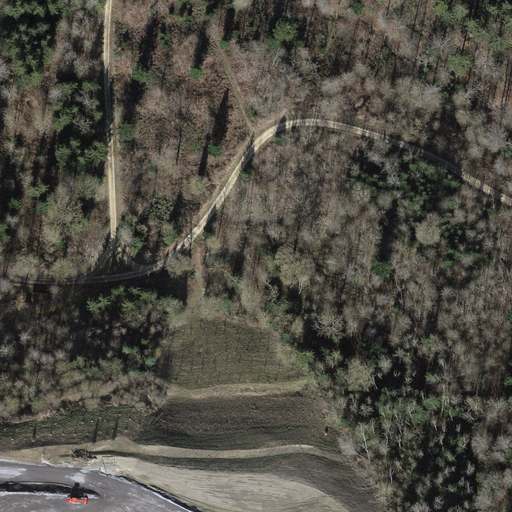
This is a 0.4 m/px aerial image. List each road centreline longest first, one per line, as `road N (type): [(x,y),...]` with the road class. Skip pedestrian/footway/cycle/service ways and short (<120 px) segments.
road 1 (track): [(511,198),(407,141),(301,118),(275,125),(181,251),(149,270),(84,278),(0,272)]
road 2 (track): [(84,278),(108,251),(115,228),(110,0)]
road 3 (track): [(0,471),(112,486),(147,503)]
